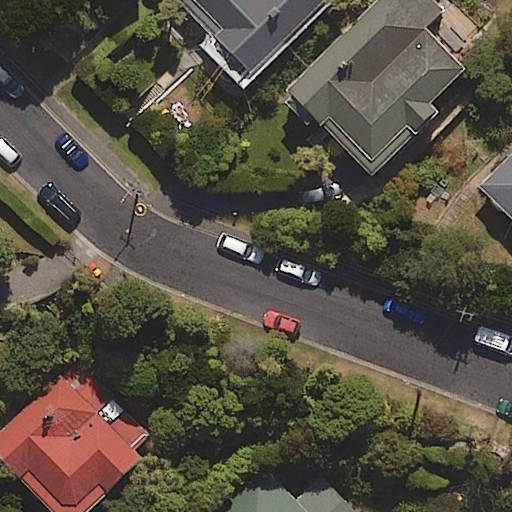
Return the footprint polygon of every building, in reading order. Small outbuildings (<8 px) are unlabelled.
[(120,0),(138,16),(152,0),(120,0)] [(188,0),(181,8),(232,54),(227,59),(263,91),(343,0),(188,0)] [(451,17),(433,0),(397,0),(297,107),(387,191),(450,125),(441,117),(475,82),(430,39),(451,17)] [(511,145),(475,181),(511,219),(511,145)] [(0,430),(0,459),(48,507),(75,507),(148,433),(72,357),(0,430)] [(294,499),(260,464),(207,511),(354,511),(320,475),(294,499)]
